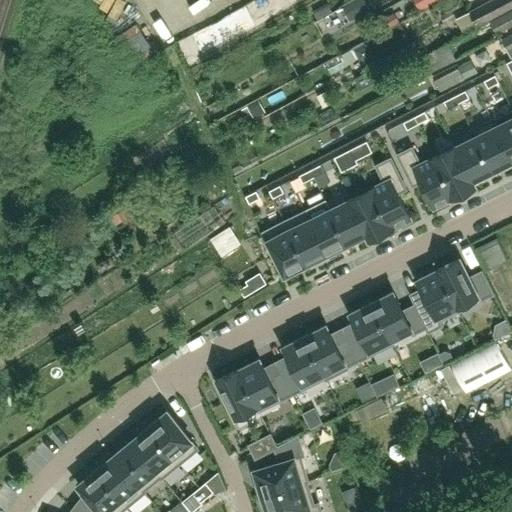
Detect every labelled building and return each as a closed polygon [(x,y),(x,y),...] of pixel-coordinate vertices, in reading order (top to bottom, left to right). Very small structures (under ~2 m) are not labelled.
[(364,0),(352,0),(341,6),(349,21),(370,10),(364,0)] [(490,0),(456,18),(464,34),(478,27),(477,26),(511,7),(511,3),(510,0),(490,0)] [(312,39),(346,26),(339,8),(305,20),(312,39)] [(511,9),(490,22),(496,35),(511,26),(511,9)] [(174,44),(197,33),(191,19),(168,30),(174,44)] [(509,52),(511,49),(511,34),(502,40),(509,52)] [(427,73),(456,59),(449,43),(419,58),(427,73)] [(351,49),(342,54),(347,65),(356,60),(351,49)] [(477,72),(471,60),(458,66),(457,63),(433,74),(440,90),(477,72)] [(363,92),(380,83),(375,72),(357,81),(363,92)] [(499,82),(495,75),(484,80),(488,87),(499,82)] [(469,97),(465,90),(455,95),(458,103),(469,97)] [(327,94),(319,98),(323,107),(332,103),(327,94)] [(458,103),(455,95),(444,101),(448,108),(458,103)] [(251,97),(242,102),(244,107),(254,101),(251,97)] [(258,101),(247,106),(254,118),(264,113),(258,101)] [(429,118),(425,111),(414,116),(418,124),(429,118)] [(418,124),(414,116),(403,122),(407,129),(418,124)] [(511,117),(496,125),(495,126),(511,159),(511,117)] [(511,159),(495,126),(496,125),(493,118),(475,127),(478,134),(475,136),(492,171),(511,160),(511,159)] [(492,171),(475,136),(455,146),(472,181),(473,180),(492,171)] [(372,152),(366,141),(350,149),(356,160),(372,152)] [(472,181),(455,146),(434,156),(454,196),(475,186),(473,180),(472,181)] [(454,196),(434,156),(420,163),(412,147),(397,154),(413,185),(421,181),(434,206),(454,196)] [(358,163),(356,160),(350,149),(334,157),(341,172),(358,163)] [(398,193),(406,189),(391,158),(376,165),(384,182),(370,189),(390,228),(410,218),(398,193)] [(324,171),(321,164),(310,170),(314,177),(324,171)] [(314,177),(310,170),(299,175),(303,182),(314,177)] [(284,192),(280,185),(269,191),(273,198),(284,192)] [(390,228),(370,189),(350,199),(367,233),(366,233),(369,239),(390,228)] [(249,203),(260,198),(256,191),(245,196),(249,203)] [(367,233),(350,199),(330,209),(347,243),(366,233),(367,233)] [(128,207),(117,213),(121,221),(133,215),(128,207)] [(347,243),(330,209),(310,219),(309,219),(326,253),(347,243)] [(309,219),(310,219),(306,210),(284,221),(306,264),(326,253),(309,219)] [(306,264),(284,221),(263,231),(285,274),(306,264)] [(230,226),(210,238),(222,256),(241,244),(230,226)] [(507,261),(497,238),(475,248),(486,271),(507,261)] [(469,277),(460,258),(438,268),(457,306),(458,306),(477,296),(479,300),(493,294),(482,271),(469,277)] [(457,306),(438,268),(417,279),(427,298),(415,304),(426,327),(428,331),(441,325),(439,320),(460,310),(458,306),(457,306)] [(247,284),(240,289),(244,296),(252,291),(247,284)] [(426,327),(415,304),(402,310),(393,291),(372,302),(390,339),(391,339),(410,329),(413,333),(426,327)] [(390,339),(372,302),(351,312),(360,331),(348,338),(359,360),(393,343),(391,339),(390,339)] [(359,360),(348,338),(337,343),(327,324),(305,335),(326,377),(325,377),(326,379),(347,368),(346,367),(359,360)] [(326,377),(305,335),(284,346),(293,365),(281,371),(292,394),(325,377),(326,377)] [(511,367),(496,341),(450,364),(466,391),(511,368),(511,367)] [(446,350),(439,353),(444,363),(454,358),(451,352),(446,350)] [(292,394),(281,371),(269,377),(259,358),(238,369),(257,406),(256,407),(258,411),(292,394)] [(257,406),(238,369),(217,379),(235,417),(256,407),(257,406)] [(378,381),(371,384),(377,396),(384,393),(378,381)] [(381,398),(356,410),(362,422),(387,410),(381,398)] [(437,407),(439,421),(452,419),(450,405),(437,407)] [(167,411),(149,426),(180,463),(198,448),(167,411)] [(180,463),(149,426),(131,440),(161,476),(160,477),(161,478),(180,463)] [(277,446),(270,434),(249,444),(255,457),(275,447),(277,446)] [(298,436),(277,446),(275,447),(279,461),(254,469),(258,480),(256,485),(259,495),(306,480),(306,481),(308,480),(301,456),(304,455),(298,436)] [(161,476),(131,440),(114,455),(144,491),(144,490),(160,477),(161,476)] [(144,491),(114,455),(96,469),(127,506),(145,491),(144,490),(144,491)] [(120,511),(127,506),(96,469),(78,484),(85,493),(73,507),(79,511),(120,511)] [(313,503),(306,481),(306,480),(259,495),(262,505),(266,507),(267,511),(291,511),(295,511),(294,511),(320,511),(318,502),(313,503)] [(206,482),(199,487),(207,496),(213,491),(206,482)] [(207,496),(199,487),(193,492),(201,501),(207,496)] [(363,501),(349,507),(351,511),(366,511),(367,511),(363,501)]
